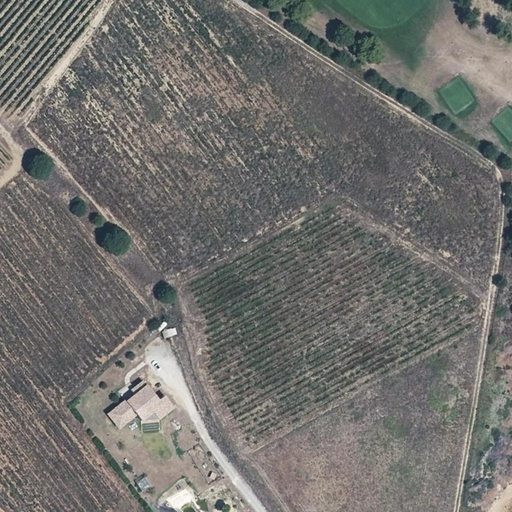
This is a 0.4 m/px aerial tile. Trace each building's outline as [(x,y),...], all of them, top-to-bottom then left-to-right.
[(164,337),(176,333),(174,326),(161,331),(164,337)] [(174,407),(164,395),(158,400),(142,380),(133,388),(136,392),(134,394),(126,401),(125,400),(113,409),(125,423),(136,414),(152,411),(158,419),(174,407)] [(125,423),(113,409),(108,413),(120,427),(125,423)] [(158,419),(152,411),(136,414),(143,422),(158,419)] [(145,476),(136,480),(140,491),(150,487),(145,476)]
